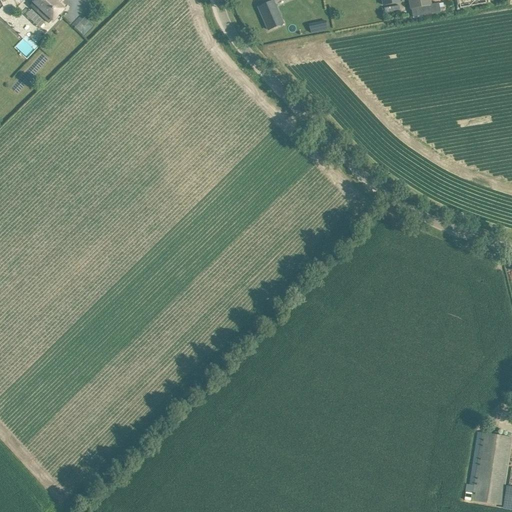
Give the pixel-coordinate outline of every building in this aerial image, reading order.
[(32,0),(34,1),(34,2),(34,3),(31,6),(38,13),(49,23),(52,19),(53,20),(63,9),(54,0),(3,0),(32,0)] [(430,0),(408,0),(410,10),(432,6),(430,0)] [(258,7),(268,30),(283,24),(273,1),(258,7)] [(73,23),(84,35),(93,26),(82,14),(73,23)] [(35,48),(26,38),(17,46),(27,56),(35,48)] [(471,501),(501,506),(511,438),(481,433),(471,501)]
